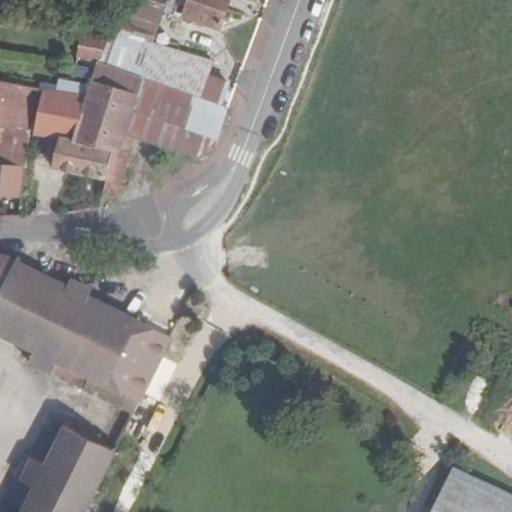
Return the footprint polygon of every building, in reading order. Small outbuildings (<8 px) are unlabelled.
[(96,61),(221,105),(227,85),(205,76),(210,63),(150,43),(163,0),(115,0),(104,38),(96,61)] [(226,0),(187,0),(181,17),(217,29),(226,0)] [(214,139),(224,107),(221,105),(96,61),(93,71),(84,98),(72,139),(110,147),(104,179),(101,191),(116,196),(122,177),(118,176),(130,138),(192,157),(214,139)] [(0,127),(27,132),(33,88),(0,81),(0,127)] [(72,139),(84,98),(49,91),(41,132),(58,135),(72,139)] [(27,132),(0,127),(0,164),(23,167),(27,132)] [(50,167),(104,179),(110,147),(72,139),(58,135),(50,167)] [(0,194),(19,198),(23,167),(0,164),(0,194)] [(128,320),(86,299),(65,288),(15,264),(15,261),(0,257),(0,334),(32,351),(55,363),(50,373),(131,414),(137,402),(98,384),(128,320)] [(82,262),(80,280),(94,282),(96,264),(82,262)] [(65,288),(86,299),(92,288),(70,278),(65,288)] [(98,384),(137,402),(168,339),(128,320),(98,384)] [(55,363),(32,351),(28,362),(50,373),(55,363)] [(83,511),(112,453),(64,429),(60,437),(46,465),(35,488),(24,511),(23,511),(83,511)] [(46,465),(60,437),(45,429),(30,457),(46,465)] [(46,465),(30,457),(19,480),(35,488),(46,465)] [(511,511),(511,499),(452,472),(433,511),(511,511)] [(35,488),(19,480),(18,480),(7,502),(24,511),(35,488)]
